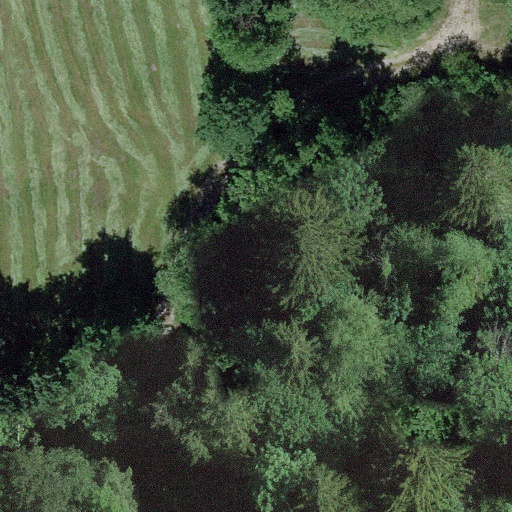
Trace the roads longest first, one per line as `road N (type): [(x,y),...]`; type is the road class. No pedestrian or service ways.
road 1 (track): [(0,440),(33,445),(134,388),(265,176),(449,47),(511,55)]
road 2 (track): [(169,511),(132,410),(134,388)]
